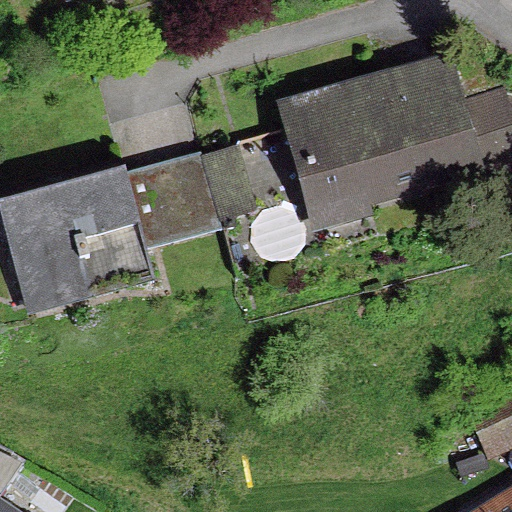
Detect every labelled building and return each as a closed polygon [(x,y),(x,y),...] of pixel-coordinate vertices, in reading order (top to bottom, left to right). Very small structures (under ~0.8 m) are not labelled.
[(466,171),(440,75),(285,118),(310,205),(353,193),(355,202),(466,171)] [(230,156),(143,181),(159,238),(214,223),(205,189),(237,180),(230,156)] [(117,165),(0,196),(0,233),(17,296),(80,279),(84,294),(147,276),(117,165)] [(511,399),(465,420),(480,454),(511,439),(511,399)] [(0,496),(9,483),(0,476),(0,511),(22,511),(0,497),(0,496)] [(511,511),(511,500),(492,511),(511,511)]
